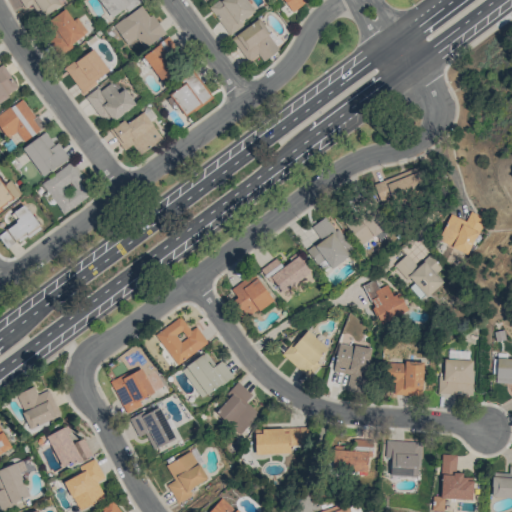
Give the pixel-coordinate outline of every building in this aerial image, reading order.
[(19,0),(24,8),(31,4),(40,18),(60,5),(57,0),(19,0)] [(139,0),(138,0),(98,0),(110,18),(139,0)] [(219,0),(209,7),(229,35),(243,25),(240,21),(254,11),(246,0),(219,0)] [(283,0),(292,12),(307,0),(283,0)] [(163,34),(143,4),(113,25),(125,44),(136,37),(143,48),(163,34)] [(78,18),(72,21),(65,9),(43,23),(50,34),(47,36),(57,54),(88,35),(78,18)] [(248,61),(258,54),(262,60),(281,46),(259,17),(231,38),(248,61)] [(170,59),(179,52),(167,37),(142,56),(163,83),(178,71),(170,59)] [(64,67),(80,92),(110,73),(93,48),(64,67)] [(0,101),(19,89),(3,66),(0,67),(0,101)] [(211,98),(194,73),(166,92),(183,117),(211,98)] [(125,89),(117,93),(110,82),(87,95),(104,125),(135,106),(125,89)] [(23,141),(43,127),(22,98),(0,113),(0,129),(7,139),(16,132),(23,141)] [(109,129),(123,150),(132,145),(139,155),(162,139),(143,111),(126,123),(124,119),(109,129)] [(54,145),(45,131),(21,148),(42,177),(69,158),(58,142),(54,145)] [(83,177),(71,160),(40,184),(64,214),(89,195),(78,181),(83,177)] [(426,187),(417,166),(378,183),(387,204),(426,187)] [(0,208),(20,193),(13,185),(12,186),(9,181),(3,185),(0,181),(0,208)] [(344,223),(361,246),(388,226),(366,195),(350,206),(356,214),(344,223)] [(39,227),(24,204),(10,214),(16,222),(0,233),(0,239),(7,249),(39,227)] [(485,218),(470,211),(465,221),(450,214),(438,240),(467,255),(485,218)] [(316,265),(325,260),(330,268),(352,253),(328,215),(311,226),(320,241),(306,250),(316,265)] [(260,268),(279,294),(310,273),(297,254),(281,265),(275,257),(260,268)] [(406,254),(392,266),(423,300),(443,281),(434,272),(441,266),(430,254),(417,266),(406,254)] [(243,320),(272,299),(252,273),(230,289),(237,298),(230,303),(243,320)] [(380,325),(408,311),(399,293),(392,296),(386,284),(378,289),(374,279),(362,285),(372,305),(371,306),(380,325)] [(190,331),(180,316),(155,334),(176,365),(207,343),(196,326),(190,331)] [(282,353),(309,378),(320,367),(314,362),(327,349),(305,328),(282,353)] [(371,349),(338,342),(333,371),(349,374),(346,391),(363,394),(371,349)] [(232,376),(221,360),(214,365),(205,352),(180,369),(201,398),(232,376)] [(511,358),(496,358),(495,383),(511,383),(511,358)] [(437,393),(472,394),(472,359),(443,359),(443,376),(437,376),(437,393)] [(421,396),(422,362),(392,362),(391,395),(421,396)] [(153,393),(140,366),(110,381),(125,413),(141,405),(138,400),(153,393)] [(213,412),(240,434),(258,413),(246,402),(252,394),(238,383),(213,412)] [(48,389),(36,394),(33,387),(15,395),(30,429),(59,416),(48,389)] [(175,438),(158,405),(130,419),(139,437),(145,433),(153,449),(175,438)] [(83,438),(71,443),(64,427),(45,436),(61,468),(91,455),(83,438)] [(308,445),(307,427),(254,429),(255,454),(290,453),(290,446),(308,445)] [(0,453),(11,448),(0,428),(0,453)] [(354,449),(331,450),(331,471),(370,470),(369,440),(354,440),(354,449)] [(390,476),(418,476),(419,441),(385,441),(385,458),(391,458),(390,476)] [(188,490),(207,478),(199,464),(203,462),(194,447),(165,466),(174,480),(166,485),(178,503),(191,495),(188,490)] [(440,496),(431,496),(431,510),(443,511),(443,498),(471,499),(472,475),(455,475),(456,455),(441,454),(440,496)] [(104,478),(94,458),(78,466),(81,472),(63,481),(78,511),(104,497),(96,482),(104,478)] [(19,472),(26,470),(22,460),(0,468),(0,480),(3,488),(0,489),(0,508),(29,497),(19,472)] [(511,497),(511,465),(509,465),(508,472),(491,472),(491,497),(511,497)] [(238,511),(222,496),(206,511),(238,511)] [(121,511),(111,500),(98,511),(121,511)] [(350,511),(347,502),(316,511),(350,511)]
